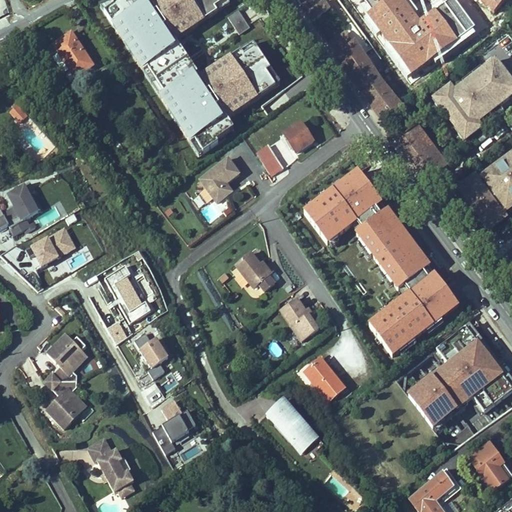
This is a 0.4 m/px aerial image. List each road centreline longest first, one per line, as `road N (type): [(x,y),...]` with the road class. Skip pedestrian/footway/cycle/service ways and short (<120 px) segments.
road 1 (residential): [(275,200),(172,276),(212,387),(238,418)]
road 2 (residential): [(66,511),(4,391),(6,369),(43,320),(0,270)]
road 3 (primary): [(365,131),(475,277)]
road 4 (primary): [(274,0),(365,131)]
road 5 (residential): [(275,200),(277,221),(343,323)]
